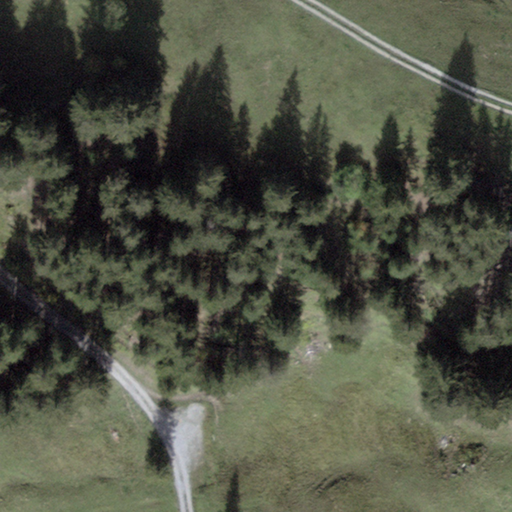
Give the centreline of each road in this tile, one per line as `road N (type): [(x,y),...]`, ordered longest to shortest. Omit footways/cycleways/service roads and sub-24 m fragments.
road 1 (unclassified): [(186,511),(181,463),(166,425),(109,365),(0,277)]
road 2 (track): [(302,0),(511,107)]
